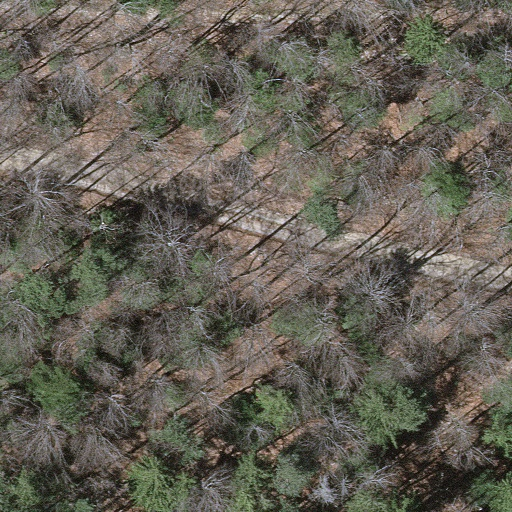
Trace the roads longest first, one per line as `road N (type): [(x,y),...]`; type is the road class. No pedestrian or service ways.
road 1 (track): [(0,157),(511,279)]
road 2 (track): [(0,18),(167,29),(511,27)]
